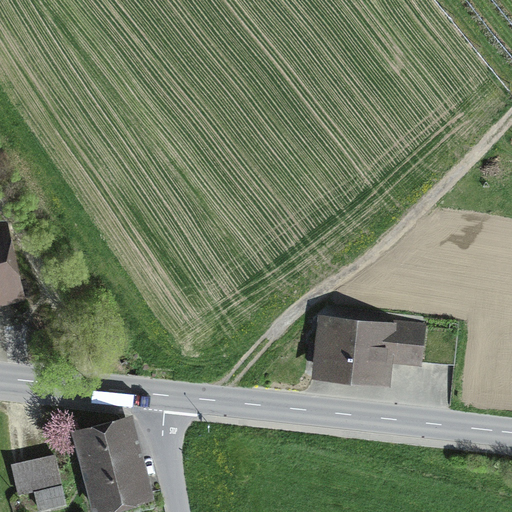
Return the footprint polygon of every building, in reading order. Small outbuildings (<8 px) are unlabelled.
[(0,288),(15,285),(2,228),(0,226),(0,288)] [(455,365),(458,330),(388,322),(388,327),(325,320),(320,371),(383,378),(386,347),(402,349),(401,359),(455,365)] [(140,493),(124,427),(80,439),(83,451),(89,450),(103,503),(140,493)] [(60,483),(54,455),(12,465),(18,493),(60,483)] [(39,509),(65,503),(61,486),(35,492),(39,509)]
